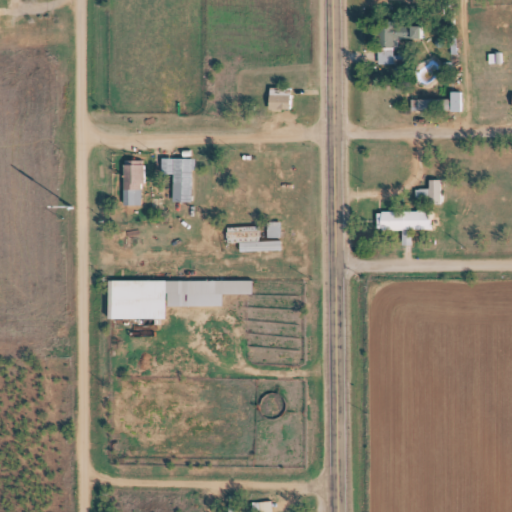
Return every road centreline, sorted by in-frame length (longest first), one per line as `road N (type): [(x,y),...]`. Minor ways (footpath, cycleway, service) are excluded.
road 1 (primary): [(338,511),(332,0)]
road 2 (residential): [(78,511),(76,0)]
road 3 (residential): [(338,487),(78,480)]
road 4 (residential): [(332,132),(76,136)]
road 5 (residential): [(332,132),(511,132)]
road 6 (residential): [(511,263),(333,264)]
